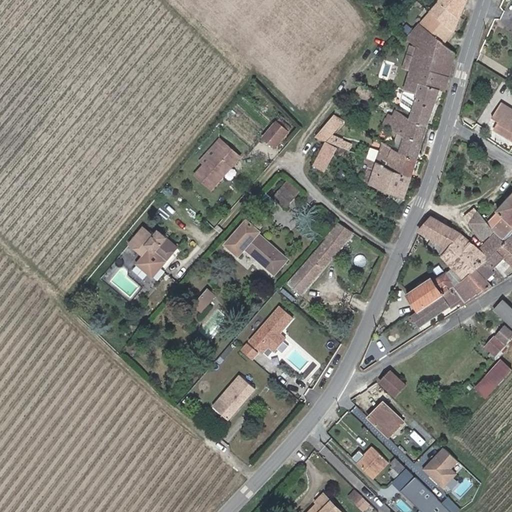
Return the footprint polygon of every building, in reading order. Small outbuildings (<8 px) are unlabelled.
[(441,0),(430,14),(455,30),(468,0),(441,0)] [(430,14),(421,23),(444,43),(455,30),(430,14)] [(431,68),(452,77),(457,53),(444,43),(421,23),(412,39),(423,47),(418,62),(415,70),(407,91),(414,93),(421,96),(431,68)] [(418,62),(413,60),(410,68),(415,70),(418,62)] [(414,93),(413,96),(421,99),(416,113),(414,118),(430,124),(443,89),(449,91),(452,77),(431,68),(421,96),(414,93)] [(369,100),(373,92),(360,86),(356,94),(369,100)] [(511,139),(511,111),(499,104),(491,119),(497,123),(494,130),(511,139)] [(403,149),(419,156),(430,124),(414,118),(416,113),(411,111),(409,116),(398,112),(390,128),(408,136),(403,149)] [(328,143),(347,120),(337,115),(317,138),(319,139),(328,143)] [(275,148),(288,132),(278,123),(265,139),(275,148)] [(388,142),(403,149),(408,136),(390,128),(384,141),(388,142)] [(240,158),(221,141),(213,150),(216,153),(204,167),(195,177),(212,191),(225,176),(223,174),(231,165),(233,166),(240,158)] [(404,200),(419,156),(403,149),(388,142),(370,186),(404,200)] [(326,171),(338,148),(328,143),(316,166),(326,171)] [(216,153),(213,150),(201,164),(204,167),(216,153)] [(233,166),(231,165),(223,174),(225,176),(233,166)] [(299,191),(287,181),(283,186),(296,195),(299,191)] [(296,195),(283,186),(275,195),(288,205),(296,195)] [(485,220),(492,230),(494,232),(503,239),(511,229),(511,190),(502,201),(485,220)] [(483,239),(492,230),(485,220),(478,210),(475,205),(464,213),(483,239)] [(444,249),(461,233),(433,216),(432,218),(420,231),(444,249)] [(261,224),(255,220),(252,224),(247,220),(225,244),(238,254),(245,247),(276,273),(289,258),(258,232),(259,230),(257,229),(261,224)] [(355,232),(340,222),(327,238),(328,239),(323,245),(322,244),(299,271),(287,285),(301,296),(328,265),(355,232)] [(154,238),(143,229),(128,246),(142,258),(149,250),(154,254),(165,263),(173,254),(169,252),(174,246),(158,232),(154,238)] [(511,232),(504,241),(503,239),(494,232),(477,249),(486,257),(481,262),(490,271),(493,268),(503,258),(511,265),(511,232)] [(461,233),(444,249),(441,251),(439,256),(450,267),(459,276),(456,279),(459,282),(481,262),(486,257),(477,249),(461,233)] [(177,249),(174,246),(169,252),(173,254),(177,249)] [(154,254),(149,250),(142,258),(147,262),(154,254)] [(466,302),(483,292),(491,285),(486,280),(492,273),(490,271),(481,262),(459,282),(457,284),(452,287),(417,308),(408,314),(417,327),(462,297),(466,302)] [(450,283),(452,287),(457,284),(459,282),(456,279),(459,276),(450,267),(445,271),(451,282),(450,283)] [(406,293),(417,308),(452,287),(450,283),(451,282),(445,271),(431,280),(429,277),(406,293)] [(214,297),(207,291),(198,302),(205,308),(214,297)] [(511,307),(504,298),(493,307),(511,328),(511,307)] [(205,308),(198,302),(194,307),(200,313),(205,308)] [(289,338),(284,333),(297,317),(281,305),(252,340),(267,353),(271,348),(276,352),(289,338)] [(502,325),(492,335),(501,344),(511,334),(502,325)] [(501,344),(492,335),(491,334),(481,344),(491,354),(501,344)] [(259,353),(248,345),(243,351),(253,359),(259,353)] [(497,358),(471,385),(482,395),(507,367),(497,358)] [(403,382),(389,368),(378,379),(393,393),(403,382)] [(256,389),(240,375),(212,407),(229,420),(256,389)] [(401,420),(383,401),(376,408),(374,407),(366,414),(385,435),(401,420)] [(384,459),(369,444),(353,460),(367,475),(384,459)] [(454,458),(441,444),(420,466),(439,485),(452,471),(446,466),(454,458)] [(448,511),(437,501),(410,474),(396,487),(398,489),(393,494),(401,502),(406,497),(420,511),(448,511)] [(342,503),(322,483),(314,492),(315,494),(299,511),(300,511),(345,511),(346,511),(340,505),(342,503)] [(364,510),(371,503),(356,488),(349,495),(364,510)] [(437,501),(448,511),(449,511),(456,507),(444,495),(437,501)] [(348,510),(342,503),(340,505),(346,511),(348,510)]
